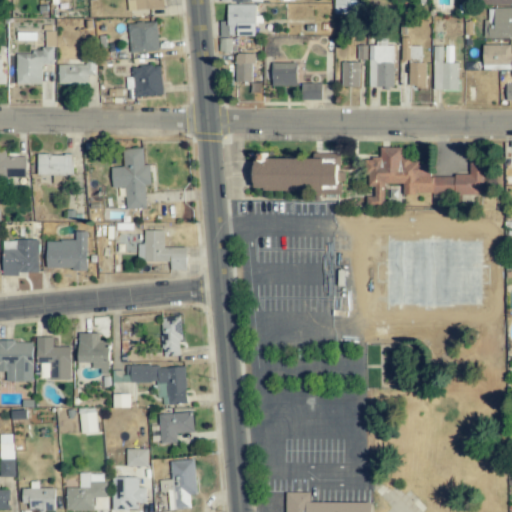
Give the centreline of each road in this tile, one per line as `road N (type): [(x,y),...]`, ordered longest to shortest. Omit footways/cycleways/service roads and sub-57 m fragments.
road 1 (residential): [(240,511),(200,0)]
road 2 (residential): [(511,122),(0,119)]
road 3 (residential): [(223,290),(0,309)]
